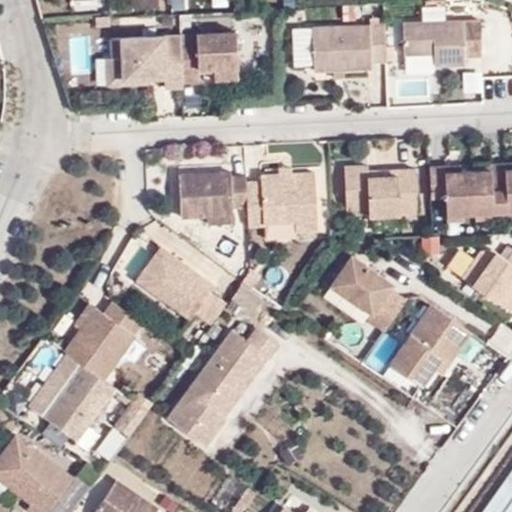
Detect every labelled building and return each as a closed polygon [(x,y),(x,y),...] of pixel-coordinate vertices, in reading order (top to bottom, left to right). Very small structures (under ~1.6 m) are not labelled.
[(479,57),(478,21),(400,23),(401,56),(432,55),(432,67),(464,66),(463,58),(479,57)] [(384,62),(383,25),(310,28),(312,73),(371,70),(370,63),(384,62)] [(193,34),(194,44),(178,45),(179,73),(195,72),(195,69),(208,69),(235,68),(233,32),(193,34)] [(179,73),(177,35),(118,38),(121,84),(145,83),(144,78),(160,77),(161,89),(179,88),(179,73)] [(105,58),(106,85),(121,84),(118,38),(107,39),(107,58),(105,58)] [(72,68),(65,48),(51,53),(57,72),(72,68)] [(236,80),(235,68),(208,69),(209,81),(236,80)] [(464,70),(463,96),(482,97),(482,71),(464,70)] [(511,172),(426,176),(428,209),(444,208),(444,226),(511,222),(511,172)] [(366,181),(365,175),(342,176),(344,221),(366,220),(366,226),(415,224),(413,179),(366,181)] [(231,186),(231,181),(179,184),(181,228),(208,227),(233,225),(233,218),(248,217),(247,192),(247,186),(231,186)] [(261,185),(261,191),(247,192),(248,217),(248,236),(263,235),(263,234),(295,232),(318,231),(315,182),(261,185)] [(234,233),(233,225),(208,227),(208,234),(234,233)] [(318,240),(318,231),(295,232),(295,241),(318,240)] [(440,250),(439,233),(419,235),(421,251),(440,250)] [(203,300),(207,295),(154,256),(129,289),(182,328),(187,321),(204,333),(219,312),(203,300)] [(511,260),(505,271),(489,259),(477,261),(458,287),(508,323),(511,317),(511,260)] [(385,297),(388,292),(346,263),(325,293),(366,321),(361,328),(379,340),(399,312),(402,308),(385,297)] [(90,315),(74,338),(58,359),(61,361),(76,372),(98,388),(129,345),(127,343),(136,330),(107,308),(98,321),(90,315)] [(90,315),(84,311),(67,333),(74,338),(90,315)] [(430,380),(431,380),(440,366),(448,372),(468,344),(428,315),(386,373),(419,396),(430,380)] [(241,349),(225,338),(160,427),(199,455),(221,426),(219,425),(262,365),(264,366),(273,353),(250,336),(241,349)] [(76,372),(61,361),(23,414),(37,425),(76,372)] [(438,385),(448,372),(440,366),(431,380),(438,385)] [(110,397),(98,388),(76,372),(37,425),(71,450),(110,397)] [(140,419),(126,409),(109,433),(122,443),(140,419)] [(47,511),(67,487),(9,443),(0,454),(0,492),(25,511),(24,511),(47,511)] [(511,511),(511,469),(481,511),(511,511)] [(63,492),(76,503),(88,489),(75,478),(63,492)] [(144,511),(110,489),(94,511),(144,511)]
